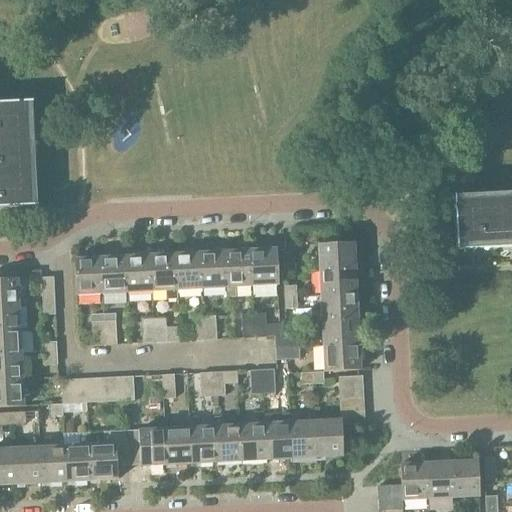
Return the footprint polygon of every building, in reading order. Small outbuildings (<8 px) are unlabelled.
[(0,207),(37,206),(32,101),(0,102),(0,207)] [(511,247),(511,192),(453,195),(455,250),(511,247)] [(319,271),(355,269),(354,243),(318,245),(319,271)] [(281,246),(283,272),(295,272),(294,246),(281,246)] [(250,250),(252,287),(278,286),(276,249),(250,250)] [(227,298),(235,297),(235,288),(252,287),(250,250),(225,251),(227,298)] [(225,251),(200,253),(202,289),(226,288),(226,298),(227,298),(225,251)] [(177,291),(202,289),(200,253),(175,254),(177,291)] [(175,254),(150,255),(151,292),(165,291),(166,300),(177,299),(176,291),(177,291),(175,254)] [(151,292),(150,255),(125,257),(127,293),(151,292)] [(125,257),(100,258),(101,294),(127,293),(125,257)] [(101,294),(100,258),(73,259),(75,295),(101,294)] [(355,269),(319,271),(320,296),(356,294),(355,269)] [(52,278),(42,278),(41,278),(42,304),(54,303),(52,278)] [(0,306),(18,305),(17,279),(0,280),(0,306)] [(284,298),(296,297),(296,286),(283,286),(284,298)] [(356,294),(320,296),(321,321),(357,319),(356,294)] [(296,297),(284,298),(284,309),(297,309),(296,297)] [(54,303),(42,304),(42,315),(54,315),(54,303)] [(0,331),(19,330),(18,305),(0,306),(0,331)] [(254,315),(255,338),(266,338),(274,337),(279,337),(279,336),(279,325),(265,325),(265,314),(254,315)] [(255,338),(254,315),(241,315),(242,339),(255,338)] [(204,341),(203,317),(191,318),(192,342),(204,341)] [(203,317),(204,341),(216,340),(215,317),(203,317)] [(153,320),(154,343),(159,343),(166,343),(165,319),(153,320)] [(357,319),(321,321),(322,346),(358,344),(357,319)] [(154,343),(153,320),(141,320),(142,344),(154,343)] [(104,346),(103,322),(91,323),(92,347),(104,346)] [(103,322),(104,346),(116,345),(115,322),(103,322)] [(0,356),(21,355),(19,330),(0,331),(0,356)] [(274,337),(274,349),(298,348),(298,335),(279,336),(279,337),(274,337)] [(43,343),(44,354),(56,354),(56,342),(43,343)] [(358,344),(322,346),(323,372),(360,371),(358,344)] [(298,348),(274,349),(275,361),(299,359),(298,348)] [(56,354),(44,354),(45,366),(57,365),(56,354)] [(0,381),(22,380),(21,355),(0,356),(0,381)] [(273,370),(262,371),(263,395),(274,394),(273,370)] [(263,395),(262,371),(249,371),(250,395),(263,395)] [(236,372),(211,373),(212,397),(225,396),(224,384),(236,384),(236,372)] [(322,372),(311,373),(312,385),(323,384),(322,372)] [(212,397),(211,373),(200,374),(201,398),(212,397)] [(311,373),(299,373),(300,386),(312,385),(311,373)] [(173,375),(161,375),(163,399),(175,399),(173,375)] [(337,377),(338,390),(362,388),(361,376),(337,377)] [(132,377),(120,378),(121,402),(133,401),(132,377)] [(120,378),(108,379),(109,403),(121,402),(120,378)] [(96,379),(84,380),(86,408),(91,408),(91,403),(97,403),(96,379)] [(108,379),(96,379),(97,403),(109,403),(108,379)] [(0,407),(23,407),(22,380),(0,381),(0,407)] [(74,413),(72,380),(60,381),(62,405),(61,405),(62,413),(74,413)] [(84,380),(72,380),(74,413),(86,412),(86,408),(84,380)] [(338,390),(339,402),(363,400),(362,388),(338,390)] [(339,402),(339,414),(363,412),(363,400),(339,402)] [(62,416),(62,413),(61,405),(50,406),(50,417),(62,416)] [(12,413),(13,425),(25,425),(24,412),(12,413)] [(339,414),(340,420),(340,425),(364,424),(363,412),(339,414)] [(0,413),(0,425),(13,425),(12,413),(0,413)] [(288,423),(265,424),(266,460),(291,459),(289,414),(288,414),(288,423)] [(289,414),(291,459),(316,458),(314,421),(298,422),(298,414),(289,414)] [(223,417),(214,418),(216,463),(241,462),(239,425),(223,426),(223,417)] [(189,427),(164,428),(166,465),(191,464),(189,418),(188,418),(189,427)] [(189,418),(191,464),(216,463),(214,418),(213,418),(213,426),(198,427),(198,418),(189,418)] [(340,420),(314,421),(316,458),(341,457),(340,425),(340,420)] [(265,424),(239,425),(241,462),(266,460),(265,424)] [(164,428),(126,430),(128,465),(140,465),(140,467),(166,465),(164,428)] [(89,445),(90,481),(117,480),(116,466),(128,465),(126,430),(103,431),(103,444),(89,445)] [(79,445),(64,446),(65,482),(90,481),(89,445),(88,433),(78,434),(79,445)] [(65,482),(64,446),(39,447),(41,483),(65,482)] [(39,447),(14,448),(16,484),(41,483),(39,447)] [(0,485),(16,484),(14,448),(0,448),(0,485)] [(482,458),(483,483),(495,482),(494,457),(482,458)] [(477,462),(451,463),(453,499),(478,497),(477,462)] [(451,463),(426,464),(428,500),(453,499),(451,463)] [(400,486),(401,498),(401,501),(428,500),(426,464),(399,465),(400,486)] [(401,498),(400,486),(377,487),(377,499),(401,498)] [(497,508),(497,505),(496,496),(484,497),(485,508),(497,508)] [(378,511),(402,510),(401,501),(401,498),(377,499),(377,505),(378,511)]
